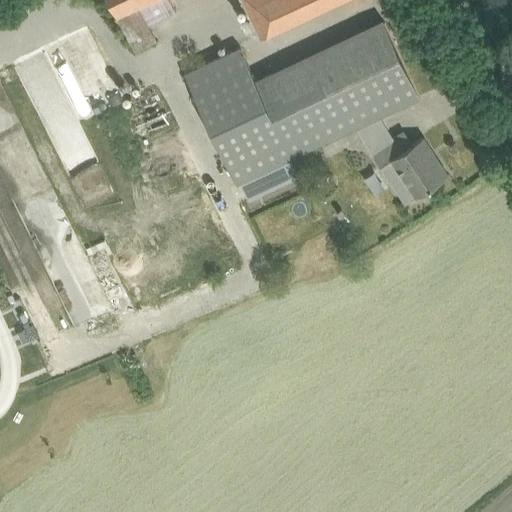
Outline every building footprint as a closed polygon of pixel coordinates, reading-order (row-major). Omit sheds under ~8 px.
[(109,0),(135,52),(153,43),(156,42),(148,25),(176,12),(169,0),(109,0)] [(243,0),(249,12),(261,37),(339,0),(243,0)] [(192,70),(185,73),(238,184),(302,153),(281,109),(273,113),(256,77),(241,46),(192,70)] [(147,141),(172,130),(155,87),(129,97),(147,141)] [(386,142),(371,152),(380,165),(391,157),(417,196),(432,186),(449,175),(423,136),(411,144),(403,131),(386,142)] [(156,294),(191,280),(149,182),(155,185),(161,198),(169,194),(166,188),(159,191),(164,179),(154,175),(127,186),(126,189),(103,199),(114,203),(130,239),(137,242),(147,238),(133,205),(147,211),(146,211),(152,223),(148,232),(172,241),(160,246),(164,256),(157,258),(162,270),(143,263),(156,294)] [(33,323),(23,328),(23,329),(29,339),(29,340),(39,335),(33,323)]
